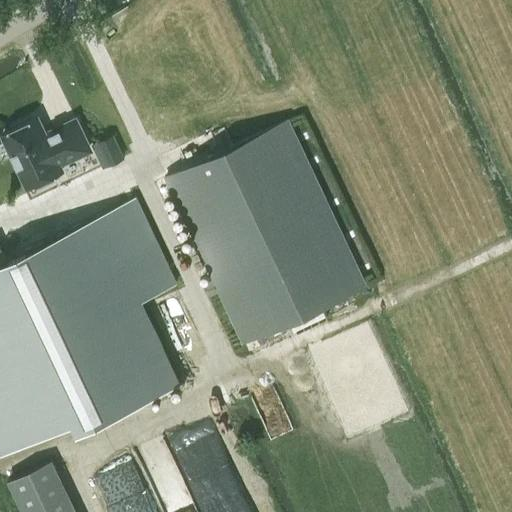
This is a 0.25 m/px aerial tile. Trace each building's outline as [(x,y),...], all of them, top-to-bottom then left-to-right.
[(348,241),(344,234),(332,208),(329,201),(312,166),(309,158),(302,143),(298,135),(289,116),(233,142),(164,175),(243,342),(367,284),(368,283),(364,274),(360,267),(348,241)] [(90,148),(76,119),(54,130),(54,131),(46,135),(37,117),(4,133),(29,185),(62,169),(59,163),(90,148)] [(112,134),(99,140),(110,164),(124,157),(112,134)] [(0,264),(77,428),(177,381),(138,299),(176,281),(136,196),(0,260),(0,264)] [(0,428),(10,424),(4,409),(33,395),(0,325),(0,428)]
